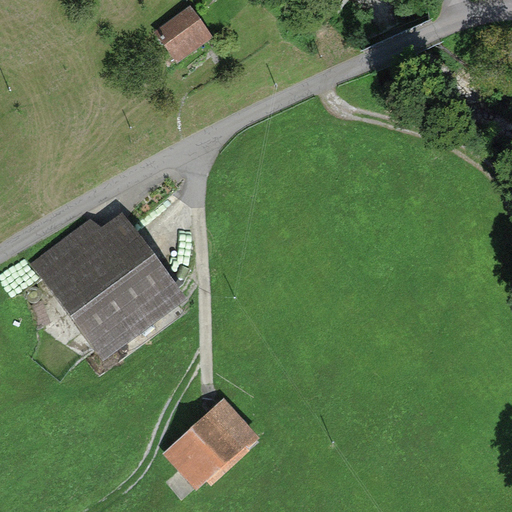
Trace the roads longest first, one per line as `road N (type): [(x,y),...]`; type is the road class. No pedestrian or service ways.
road 1 (unclassified): [(0,253),(212,131),(462,19),(511,9)]
road 2 (track): [(317,83),(341,107),(422,130),(492,169),(511,328)]
road 3 (track): [(93,511),(138,474),(206,350)]
